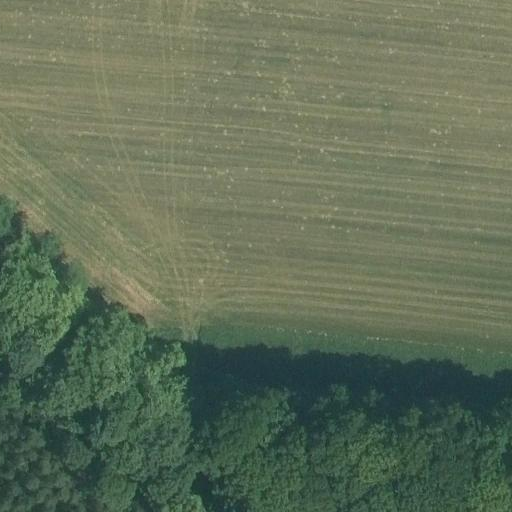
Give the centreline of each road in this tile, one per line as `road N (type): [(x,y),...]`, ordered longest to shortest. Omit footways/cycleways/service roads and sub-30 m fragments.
road 1 (unclassified): [(258,511),(0,272)]
road 2 (track): [(511,461),(183,428),(174,434)]
